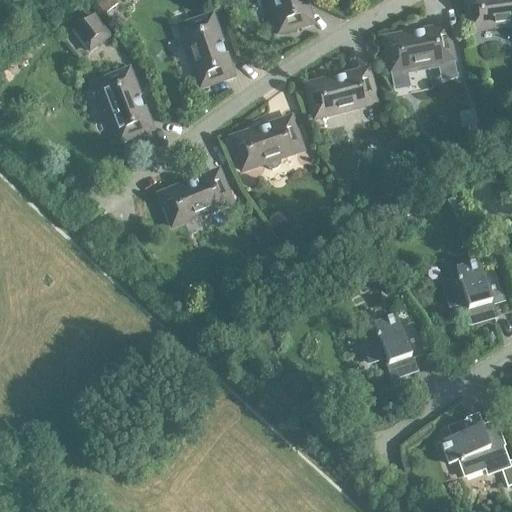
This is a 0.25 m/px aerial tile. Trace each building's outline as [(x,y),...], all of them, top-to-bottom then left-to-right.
[(115,0),(95,0),(95,1),(104,14),(118,3),(115,0)] [(303,0),(269,0),(269,1),(269,4),(270,7),(273,10),(280,34),(311,26),(303,0)] [(511,0),(464,0),(469,31),(496,28),(499,29),(502,30),(505,29),(508,26),(511,25),(511,0)] [(210,17),(180,28),(189,53),(188,57),(188,60),(190,63),(193,65),(201,89),(232,78),(210,17)] [(108,43),(92,23),(73,38),(89,58),(108,43)] [(447,29),(383,42),(390,73),(416,68),(419,69),(422,69),(425,68),(428,65),(453,60),(447,29)] [(127,72),(98,83),(107,108),(106,112),(107,115),(109,117),(112,120),(121,143),(133,138),(136,146),(151,140),(148,133),(151,132),(127,72)] [(306,88),(311,108),(314,119),(340,113),(343,114),(346,114),(349,112),(351,110),(376,103),(368,72),(306,88)] [(231,141),(237,160),(241,172),(262,164),(264,170),(267,173),(270,172),(276,170),(279,169),(279,164),(278,159),(302,151),(291,121),(231,141)] [(405,140),(391,150),(399,161),(413,152),(405,140)] [(159,198),(171,228),(196,218),(199,218),(202,218),(205,216),(207,213),(231,203),(219,174),(159,198)] [(456,194),(445,199),(453,215),(464,210),(456,194)] [(257,217),(247,225),(254,235),(264,228),(257,217)] [(277,224),(274,233),(278,237),(286,237),(290,228),(286,224),(277,224)] [(499,292),(499,291),(493,272),(482,275),(478,261),(477,261),(478,265),(456,272),(459,282),(444,286),(450,308),(465,304),(471,325),(467,326),(468,327),(493,320),(495,323),(496,323),(488,297),(498,295),(498,294),(499,293),(499,292)] [(408,351),(416,348),(417,348),(418,347),(418,346),(418,345),(411,325),(400,329),(395,315),(394,316),(395,320),(374,327),(377,337),(362,343),(370,364),(385,359),(392,380),(388,381),(389,382),(414,373),(415,377),(416,377),(408,351)] [(507,464),(501,448),(502,447),(494,424),(473,432),(470,423),(469,422),(468,422),(467,422),(466,422),(447,429),(451,440),(437,445),(438,446),(442,445),(449,466),(459,462),(465,478),(485,470),(487,476),(501,472),(507,489),(508,489),(507,486),(511,483),(511,463),(511,462),(507,464)]
